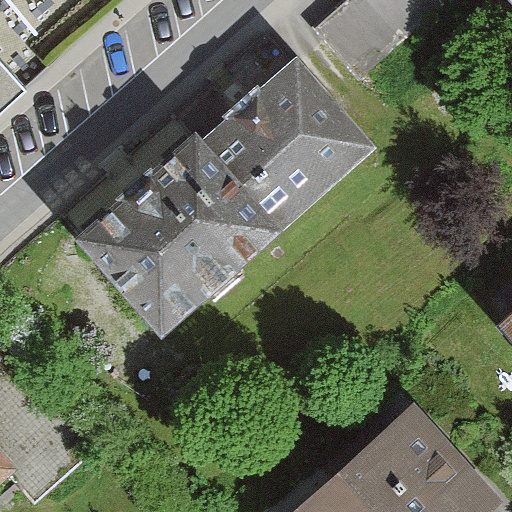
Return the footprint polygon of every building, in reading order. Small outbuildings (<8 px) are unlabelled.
[(0,0),(0,110),(25,88),(0,60),(0,0)] [(440,0),(350,0),(316,30),(359,78),(444,3),(440,0)] [(511,81),(480,46),(434,86),(474,131),(511,97),(511,81)] [(369,146),(296,64),(260,96),(258,93),(231,117),(233,120),(203,147),(195,137),(152,176),(149,173),(136,185),(122,198),(124,200),(81,239),(162,330),(276,229),(369,146)] [(0,335),(0,461),(4,466),(35,501),(98,446),(5,341),(0,335)] [(418,424),(411,416),(401,425),(403,427),(308,511),(469,511),(475,507),(477,509),(487,500),(479,492),(477,494),(416,427),(418,424)]
